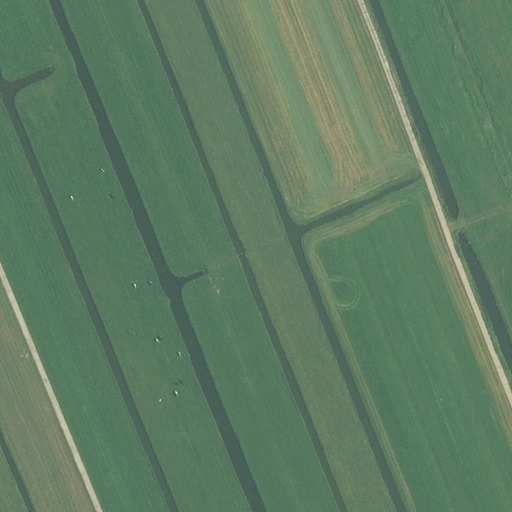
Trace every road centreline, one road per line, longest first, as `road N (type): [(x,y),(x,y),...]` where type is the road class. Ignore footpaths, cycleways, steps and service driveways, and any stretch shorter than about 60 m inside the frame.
road 1 (track): [(511,403),(358,0)]
road 2 (track): [(99,511),(0,268)]
